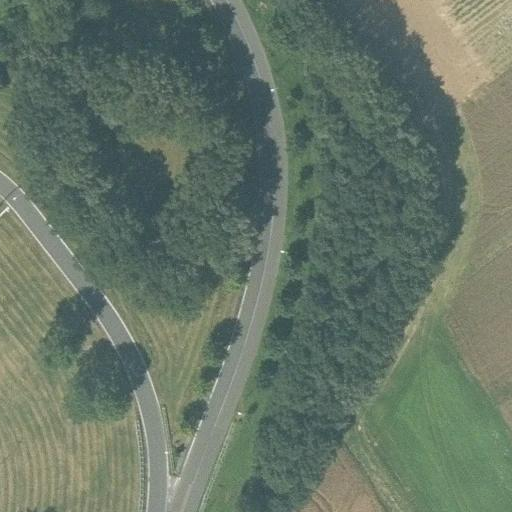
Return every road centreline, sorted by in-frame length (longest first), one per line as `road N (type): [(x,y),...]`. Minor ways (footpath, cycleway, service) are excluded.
road 1 (motorway): [(172,511),(239,336),(264,208),(260,96),(225,0)]
road 2 (motorway): [(156,511),(155,440),(132,363),(108,318),(0,184)]
